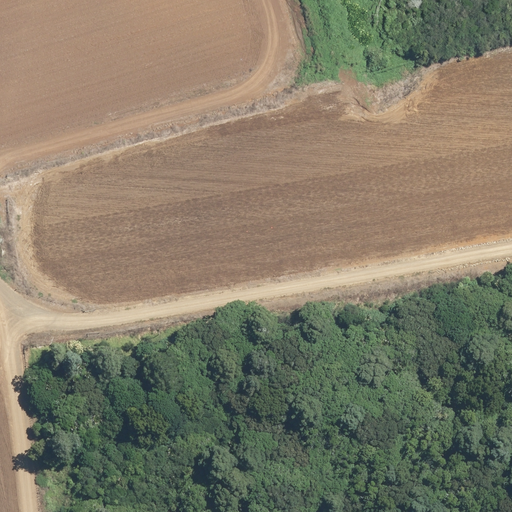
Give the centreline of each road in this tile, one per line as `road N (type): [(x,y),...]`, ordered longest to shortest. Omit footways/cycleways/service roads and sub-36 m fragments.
road 1 (track): [(0,284),(31,310),(99,319),(511,241)]
road 2 (track): [(7,290),(27,511)]
